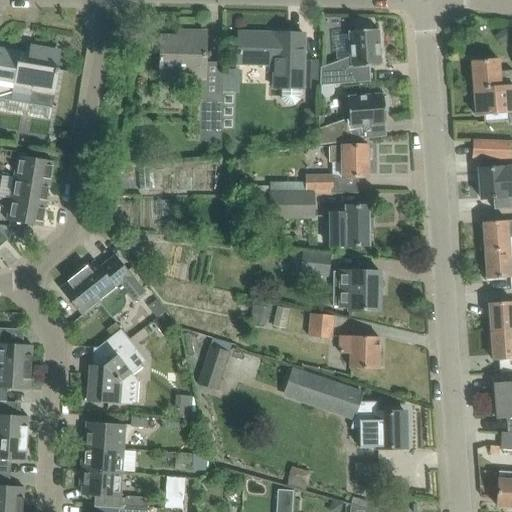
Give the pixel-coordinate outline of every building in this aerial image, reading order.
[(320,67),(320,85),(370,82),(369,66),(381,65),(378,29),(371,30),(371,26),(355,27),(356,31),(348,31),(350,57),(321,67),(320,67)] [(497,35),(503,44),(511,37),(511,32),(508,27),(497,35)] [(160,77),(204,79),(205,32),(179,31),(178,37),(161,37),(160,77)] [(238,33),(238,53),(238,63),(275,64),(274,88),(281,88),(281,99),(286,105),(294,105),(300,99),(300,88),(302,88),(303,54),(304,34),(238,33)] [(0,98),(52,107),(55,90),(59,69),(51,68),(54,49),(30,45),(29,53),(0,47),(0,98)] [(470,61),(473,88),(508,85),(511,84),(511,69),(500,71),(499,59),(470,61)] [(511,84),(508,85),(473,88),(475,115),(511,111),(511,84)] [(199,93),(199,141),(221,141),(222,94),(199,93)] [(319,128),(318,145),(352,141),(351,126),(385,124),(384,112),(387,112),(386,97),(383,97),(383,94),(347,97),(349,117),(319,128)] [(304,108),(304,124),(316,124),(316,108),(304,108)] [(473,157),(493,158),(511,158),(511,142),(474,141),(473,157)] [(342,178),(368,177),(368,159),(371,159),(371,147),(367,147),(367,145),(341,145),(341,147),(329,147),(329,162),(342,162),(342,178)] [(17,155),(14,177),(49,183),(53,161),(17,155)] [(498,168),(478,169),(481,198),(494,197),(495,209),(511,208),(511,166),(503,167),(498,168)] [(270,194),(312,194),(332,193),(332,176),(304,177),(304,182),(270,182),(270,193),(270,194)] [(14,177),(10,199),(46,205),(49,183),(14,177)] [(312,194),(270,194),(270,193),(252,193),(252,212),(268,212),(268,219),(313,219),(312,194)] [(10,199),(10,201),(7,220),(42,227),(46,205),(10,199)] [(330,212),(330,224),(330,246),(348,246),(368,246),(369,206),(346,206),(346,212),(330,212)] [(511,220),(482,222),(484,251),(509,249),(508,237),(511,236),(511,220)] [(511,277),(511,248),(509,249),(484,251),(486,279),(511,277)] [(289,273),(300,274),(327,276),(329,254),(291,251),(289,273)] [(144,292),(116,257),(101,269),(95,261),(77,274),(100,303),(111,318),(121,310),(124,307),(125,303),(125,299),(124,296),(127,293),(133,301),(144,292)] [(380,272),(341,271),(332,271),(331,306),(348,307),(348,310),(379,311),(380,272)] [(100,303),(77,274),(60,288),(82,316),(100,303)] [(511,301),(488,303),(490,331),(511,329),(511,301)] [(270,308),(253,304),(249,321),(266,326),(270,308)] [(310,313),(307,335),(331,339),(334,316),(310,313)] [(106,330),(111,336),(120,329),(116,323),(106,330)] [(0,365),(31,367),(32,345),(22,345),(23,330),(0,328),(0,365)] [(88,402),(108,403),(136,405),(138,382),(132,374),(137,370),(136,369),(146,361),(120,329),(111,336),(102,344),(113,358),(103,366),(94,366),(94,375),(90,374),(88,402)] [(511,329),(490,331),(492,360),(511,358),(511,329)] [(340,336),(340,354),(350,354),(350,368),(378,369),(379,337),(340,336)] [(226,353),(209,348),(197,384),(214,389),(226,353)] [(0,401),(6,401),(7,388),(29,390),(31,367),(0,365),(0,401)] [(284,391),(301,397),(355,414),(350,429),(360,429),(360,448),(377,448),(405,448),(404,412),(377,413),(377,402),(360,403),(363,394),(291,371),(284,391)] [(511,382),(494,384),(496,418),(511,416),(511,382)] [(0,436),(27,438),(28,416),(0,414),(0,436)] [(145,418),(131,417),(130,426),(145,427),(145,418)] [(84,430),(82,446),(123,449),(125,425),(107,423),(87,422),(86,430),(84,430)] [(511,432),(501,432),(500,449),(511,450),(511,432)] [(0,472),(2,472),(3,459),(25,461),(27,438),(0,436),(0,472)] [(82,458),(81,470),(121,473),(123,449),(82,446),(82,447),(85,447),(84,458),(82,458)] [(192,454),(192,469),(205,470),(205,463),(206,454),(192,454)] [(355,463),(355,475),(378,475),(378,463),(355,463)] [(121,473),(81,470),(80,487),(82,487),(82,495),(102,496),(120,498),(121,473)] [(511,506),(511,472),(498,471),(496,506),(511,506)] [(185,476),(166,475),(164,507),(182,508),(184,508),(185,476)] [(0,485),(0,507),(22,509),(24,487),(0,485)] [(291,511),(293,497),(293,490),(282,490),(278,489),(276,511),(291,511)] [(147,507),(148,498),(125,497),(125,506),(147,507)]
